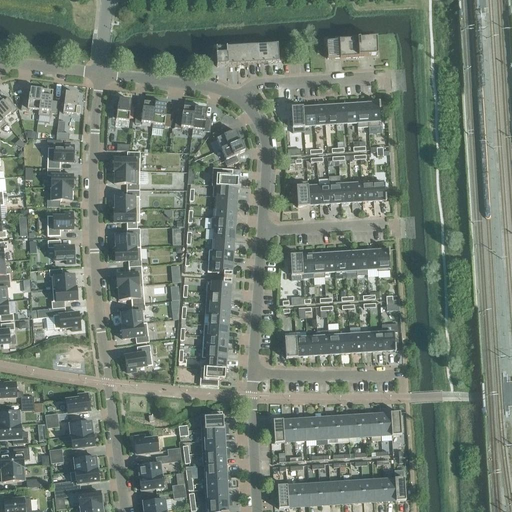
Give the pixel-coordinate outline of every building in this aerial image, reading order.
[(376,40),(359,41),(359,40),(338,42),(326,43),(327,60),(339,59),(339,60),(365,58),(364,57),(377,57),(376,40)] [(266,46),(256,47),(257,64),(267,64),(266,46)] [(277,46),(266,46),(267,64),(278,63),(277,46)] [(256,47),(246,48),(247,65),(257,64),(256,47)] [(236,48),(226,49),(227,67),(237,66),(236,48)] [(246,48),(236,48),(237,66),(247,65),(246,48)] [(227,67),(226,49),(212,50),(210,59),(215,59),(216,67),(227,67)] [(22,99),(20,111),(27,112),(28,110),(38,112),(39,112),(41,91),(30,90),(29,95),(28,99),(22,99)] [(38,112),(38,116),(50,118),(50,114),(56,115),(58,103),(52,102),(52,98),(51,98),(52,92),(41,91),(39,112),(38,112)] [(62,114),(75,116),(75,115),(79,116),(80,107),(76,107),(77,101),(76,101),(77,95),(65,94),(62,114)] [(0,100),(0,117),(3,121),(12,114),(13,115),(18,111),(14,98),(5,105),(2,102),(0,100)] [(130,108),(131,101),(118,100),(118,106),(113,105),(112,120),(115,120),(115,128),(127,129),(129,119),(130,108)] [(141,124),(152,125),(155,104),(143,103),(143,109),(142,109),(142,113),(135,112),(134,124),(140,125),(141,124)] [(378,104),(366,105),(368,128),(379,127),(379,123),(380,123),(379,103),(378,103),(378,104)] [(152,125),(151,130),(152,130),(151,136),(161,137),(162,131),(163,131),(164,128),(170,129),(171,116),(165,115),(166,112),(165,111),(166,106),(155,104),(152,125)] [(366,105),(356,106),(357,124),(357,129),(368,128),(366,105)] [(356,106),(345,107),(346,125),(357,124),(356,106)] [(334,107),(323,108),(325,126),(335,126),(334,107)] [(345,107),(334,107),(335,126),(346,125),(345,107)] [(180,128),(192,130),(194,109),(183,108),(182,114),(182,113),(181,117),(175,117),(174,129),(180,130),(180,128)] [(302,109),(302,108),(290,109),(291,120),(289,121),(289,127),(292,127),(292,134),(304,133),(303,128),(302,109)] [(323,108),(312,109),(314,127),(325,126),(323,108)] [(194,109),(192,130),(203,131),(203,133),(210,133),(211,121),(205,120),(205,116),(205,110),(194,109)] [(312,109),(302,109),(303,128),(314,127),(312,109)] [(216,140),(220,151),(239,142),(235,132),(229,134),(226,135),(223,130),(212,135),(214,141),(216,140)] [(19,140),(14,145),(23,149),(24,146),(19,140)] [(239,142),(220,151),(225,161),(224,162),(226,168),(238,163),(235,157),(239,155),(244,152),(239,142)] [(47,163),(47,170),(60,170),(60,164),(73,165),(74,147),(65,147),(65,150),(53,150),(53,163),(47,163)] [(113,160),(113,173),(139,173),(140,154),(126,154),(126,160),(113,160)] [(51,177),(51,189),(71,190),(73,190),(73,177),(59,176),(60,170),(47,170),(47,177),(51,177)] [(211,187),(213,188),(213,187),(237,189),(237,179),(231,179),(232,171),(228,171),(228,170),(227,170),(227,171),(212,170),(211,187)] [(126,192),(139,192),(139,185),(139,173),(113,173),(114,173),(114,186),(126,186),(126,192)] [(307,188),(307,182),(295,183),(296,191),(293,191),(294,197),(296,197),(297,208),(309,208),(308,207),(307,188)] [(384,183),(372,184),(373,202),(384,202),(384,203),(385,203),(384,183)] [(372,184),(361,185),(362,203),(373,202),(372,184)] [(361,185),(350,186),(351,204),(362,203),(361,185)] [(339,186),(329,187),(330,205),(341,204),(339,186)] [(350,186),(339,186),(341,204),(351,204),(350,186)] [(212,198),(214,199),(214,198),(236,200),(237,189),(213,187),(213,188),(212,198)] [(329,187),(318,188),(319,206),(330,205),(329,187)] [(318,188),(307,188),(308,207),(319,206),(318,188)] [(71,190),(51,189),(50,202),(46,202),(46,209),(59,209),(59,202),(71,203),(71,190)] [(114,198),(114,211),(139,211),(139,192),(126,192),(126,198),(114,198)] [(214,209),(216,209),(235,210),(236,200),(214,198),(214,199),(214,209)] [(216,209),(215,219),(215,220),(235,221),(235,210),(216,209)] [(126,224),(126,230),(137,230),(137,224),(139,224),(139,211),(114,211),(113,211),(113,224),(126,224)] [(47,238),(60,238),(60,231),(73,231),(73,223),(73,214),(64,214),(64,217),(63,217),(47,218),(47,238)] [(210,231),(212,231),(212,230),(234,232),(235,221),(215,220),(215,219),(211,219),(210,231)] [(115,237),(115,250),(140,249),(139,230),(137,230),(126,230),(127,237),(115,237)] [(212,231),(212,241),(233,243),(234,232),(212,230),(212,231)] [(212,241),(211,252),(232,253),(233,243),(212,241)] [(74,247),(60,248),(60,242),(47,242),(47,249),(53,249),(54,262),(64,262),(65,262),(65,265),(74,265),(74,256),(74,247)] [(115,250),(114,250),(115,263),(128,263),(128,269),(141,268),(140,249),(115,250)] [(387,251),(376,252),(377,270),(377,273),(389,272),(389,270),(390,270),(388,250),(387,250),(387,251)] [(208,251),(208,263),(232,264),(232,253),(211,252),(208,251)] [(376,252),(365,253),(367,271),(377,270),(376,252)] [(365,253),(355,254),(356,272),(367,271),(365,253)] [(344,254),(333,255),(334,273),(345,272),(344,254)] [(355,254),(344,254),(345,272),(356,272),(355,254)] [(333,255),(322,256),(323,274),(324,274),(334,273),(333,255)] [(301,257),(301,256),(289,257),(290,268),(288,268),(288,275),(290,275),(291,282),(302,281),(302,280),(301,257)] [(322,256),(311,257),(313,279),(324,279),(324,274),(323,274),(322,256)] [(311,257),(301,257),(302,280),(313,279),(311,257)] [(0,283),(9,282),(9,276),(4,276),(3,264),(4,264),(4,263),(0,263),(0,283)] [(232,264),(208,263),(207,274),(223,275),(223,277),(231,278),(232,264)] [(138,287),(143,287),(141,268),(128,269),(128,275),(115,276),(116,289),(138,287)] [(52,291),(76,289),(76,288),(74,288),(73,276),(62,277),(61,271),(48,272),(49,278),(51,278),(52,291)] [(206,283),(206,294),(230,296),(230,282),(222,281),(222,284),(206,283)] [(0,303),(7,303),(7,302),(6,290),(10,289),(9,282),(0,283),(0,303)] [(131,307),(144,306),(144,299),(139,300),(138,287),(116,289),(118,289),(118,291),(117,291),(118,300),(119,300),(119,302),(131,301),(131,307)] [(77,302),(76,289),(52,291),(53,303),(51,303),(52,310),(64,309),(64,303),(77,302)] [(206,294),(205,305),(229,307),(230,296),(206,294)] [(392,306),(386,306),(386,312),(399,312),(398,301),(392,302),(392,306)] [(7,303),(0,303),(0,323),(13,322),(12,315),(8,315),(7,303)] [(204,316),(209,316),(228,317),(229,307),(205,305),(204,316)] [(145,312),(144,306),(131,307),(132,313),(120,315),(122,327),(120,327),(120,328),(142,325),(140,313),(145,312)] [(64,309),(52,310),(54,331),(71,329),(71,333),(80,332),(78,314),(65,315),(64,309)] [(209,316),(208,326),(208,327),(227,328),(228,317),(209,316)] [(14,331),(13,324),(0,325),(1,332),(0,331),(0,345),(9,345),(8,332),(14,331)] [(142,325),(120,328),(122,341),(135,339),(136,345),(148,344),(146,324),(142,325)] [(203,326),(203,337),(227,339),(227,328),(208,327),(208,326),(203,326)] [(316,332),(317,338),(318,357),(329,356),(328,338),(327,338),(327,332),(316,332)] [(394,333),(381,334),(383,352),(394,352),(394,353),(395,353),(395,352),(394,339),(394,333)] [(381,334),(371,335),(372,353),(383,352),(381,334)] [(371,335),(360,336),(361,354),(372,353),(371,335)] [(349,336),(338,337),(339,355),(350,355),(349,336)] [(360,336),(349,336),(350,355),(361,354),(360,336)] [(203,337),(202,348),(226,350),(227,339),(203,337)] [(338,337),(328,338),(329,356),(339,355),(338,337)] [(317,338),(306,339),(307,357),(318,357),(317,338)] [(295,340),(295,339),(284,339),(284,342),(281,342),(282,349),(284,348),(285,360),(297,359),(297,358),(296,358),(295,340)] [(306,339),(295,340),(296,358),(297,358),(307,357),(306,339)] [(149,347),(136,349),(137,355),(124,357),(127,374),(136,373),(135,369),(152,367),(149,347)] [(201,359),(206,360),(206,359),(225,360),(226,350),(202,348),(201,359)] [(206,360),(205,369),(205,370),(224,371),(225,360),(206,359),(206,360)] [(205,370),(205,369),(201,369),(199,387),(217,388),(218,380),(224,381),(224,371),(205,370)] [(0,399),(20,399),(22,398),(22,393),(16,394),(16,385),(3,386),(3,383),(0,382),(0,399)] [(87,395),(77,396),(78,400),(65,401),(67,415),(69,415),(89,413),(87,395)] [(0,427),(19,426),(18,413),(0,414),(0,427)] [(200,419),(200,431),(223,430),(222,418),(221,413),(211,414),(211,418),(200,419)] [(389,415),(389,416),(390,416),(391,436),(391,437),(401,437),(399,414),(389,415)] [(389,416),(379,417),(380,436),(391,436),(390,416),(389,416)] [(368,417),(357,418),(359,438),(369,437),(368,417)] [(379,417),(368,417),(369,437),(380,436),(379,417)] [(357,418),(347,419),(348,439),(359,438),(357,418)] [(336,419),(325,420),(326,440),(337,439),(336,419)] [(347,419),(336,419),(337,439),(348,439),(347,419)] [(325,420),(314,421),(316,441),(326,440),(325,420)] [(282,423),(282,421),(272,422),(274,445),(284,444),(284,443),(283,443),(282,423)] [(303,421),(293,422),(294,442),(305,441),(303,421)] [(314,421),(303,421),(305,441),(316,441),(314,421)] [(293,422),(282,423),(283,443),(284,443),(294,442),(293,422)] [(70,438),(92,435),(91,433),(93,433),(92,425),(90,425),(90,423),(70,426),(69,426),(70,438)] [(20,426),(19,426),(0,427),(0,440),(12,439),(12,445),(27,445),(27,433),(21,434),(20,426)] [(200,431),(201,443),(224,442),(223,430),(200,431)] [(92,435),(70,438),(72,451),(74,450),(94,448),(92,435)] [(143,441),(143,437),(133,438),(135,456),(158,453),(156,439),(143,441)] [(201,443),(201,455),(224,454),(224,442),(201,443)] [(0,469),(0,471),(1,471),(22,469),(23,469),(23,462),(29,461),(28,450),(13,451),(13,457),(0,457),(0,469)] [(202,468),(203,468),(203,467),(225,466),(224,454),(201,455),(202,468)] [(74,473),(97,471),(97,470),(96,470),(96,468),(97,468),(96,460),(95,460),(95,458),(75,461),(73,461),(75,473),(74,473)] [(139,479),(139,480),(161,477),(161,476),(161,477),(159,465),(138,467),(138,469),(137,469),(138,478),(139,477),(139,479)] [(203,468),(204,479),(225,478),(225,466),(203,467),(203,468)] [(22,469),(1,471),(1,472),(0,472),(1,478),(2,478),(2,484),(23,482),(22,469)] [(97,471),(74,473),(76,486),(81,485),(99,483),(97,471)] [(182,475),(176,476),(177,487),(184,486),(182,475)] [(161,477),(139,480),(140,492),(163,489),(161,477)] [(204,479),(204,491),(226,490),(225,478),(204,479)] [(394,480),(394,481),(395,501),(395,503),(405,502),(403,479),(394,480)] [(26,482),(27,489),(39,488),(39,481),(26,482)] [(394,481),(383,482),(384,502),(395,501),(394,481)] [(383,482),(372,483),(374,503),(384,502),(383,482)] [(362,483),(351,484),(352,504),(363,503),(362,483)] [(372,483),(362,483),(363,503),(374,503),(372,483)] [(53,486),(54,493),(66,491),(65,484),(53,486)] [(351,484),(340,485),(341,505),(352,504),(351,484)] [(340,485),(329,486),(331,506),(341,505),(340,485)] [(318,486),(308,487),(309,507),(320,506),(318,486)] [(329,486),(318,486),(320,506),(331,506),(329,486)] [(286,488),(286,487),(276,488),(278,510),(288,510),(288,508),(287,508),(286,488)] [(308,487),(297,488),(298,508),(309,507),(308,487)] [(297,488),(286,488),(287,508),(288,508),(298,508),(297,488)] [(204,491),(205,503),(227,502),(226,490),(204,491)] [(66,491),(54,493),(54,500),(66,498),(66,491)] [(77,496),(79,509),(101,506),(100,493),(82,496),(77,496)] [(3,511),(30,511),(30,500),(11,502),(11,499),(3,499),(3,504),(2,504),(2,510),(4,510),(3,511)] [(165,511),(164,501),(143,503),(143,505),(142,505),(142,511),(165,511)] [(227,511),(227,502),(205,503),(205,511),(227,511)]
